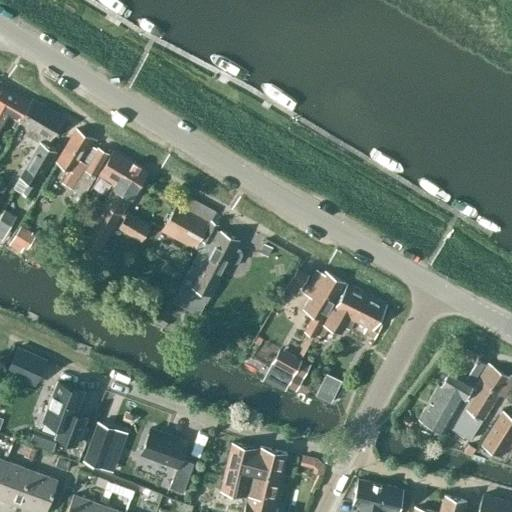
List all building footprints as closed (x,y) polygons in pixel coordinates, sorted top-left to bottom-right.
[(30,104),(3,89),(0,87),(0,131),(9,116),(20,122),(30,104)] [(49,139),(62,117),(33,100),(30,104),(20,122),(30,129),(27,134),(33,138),(33,136),(39,139),(41,135),(49,139)] [(94,141),(75,130),(75,129),(55,161),(69,169),(61,181),(72,188),(72,189),(83,195),(94,176),(95,176),(109,153),(97,147),(87,164),(82,161),(94,141)] [(43,174),(56,152),(40,143),(27,165),(26,164),(18,177),(28,183),(22,193),(30,198),(44,174),(43,174)] [(147,170),(114,150),(99,174),(114,182),(79,243),(98,254),(147,170)] [(176,203),(160,231),(193,249),(194,247),(200,238),(201,239),(211,222),(210,221),(215,211),(182,193),(176,203)] [(4,208),(0,215),(0,237),(2,239),(16,215),(4,208)] [(141,241),(150,224),(127,210),(117,228),(141,241)] [(211,222),(201,239),(208,243),(215,230),(218,225),(211,222)] [(23,247),(30,236),(18,228),(11,240),(23,247)] [(187,271),(178,288),(198,298),(207,302),(228,261),(233,263),(238,262),(242,254),(241,250),(236,247),(239,240),(221,231),(220,233),(215,230),(208,243),(201,239),(200,238),(194,247),(198,249),(187,271)] [(302,284),(308,274),(297,267),(291,278),(302,284)] [(312,337),(314,334),(345,283),(325,272),(324,275),(317,271),(303,293),(310,297),(302,309),(313,316),(303,332),(312,337)] [(351,318),(366,295),(345,283),(314,334),(317,335),(323,334),(328,326),(340,332),(350,317),(351,318)] [(376,322),(385,306),(366,295),(351,318),(367,327),(363,333),(374,339),(381,327),(376,322)] [(166,322),(156,316),(153,321),(163,327),(166,322)] [(192,328),(188,340),(202,346),(206,334),(192,328)] [(16,345),(5,371),(34,384),(46,358),(16,345)] [(301,358),(284,349),(275,366),(292,375),(294,371),(301,358)] [(301,358),(294,371),(303,376),(310,362),(301,358)] [(471,385),(486,363),(479,359),(466,377),(450,368),(440,385),(438,384),(420,417),(444,432),(471,385)] [(509,390),(511,386),(511,376),(510,377),(488,364),(479,379),(500,393),(503,387),(509,390)] [(326,372),(315,395),(330,402),(341,380),(326,372)] [(470,441),(500,393),(479,379),(449,428),(470,441)] [(77,446),(87,418),(76,414),(84,392),(57,383),(43,420),(60,427),(56,438),(77,446)] [(511,414),(504,410),(483,444),(495,451),(499,455),(507,442),(511,445),(511,414)] [(97,421),(82,459),(102,466),(116,429),(97,421)] [(183,492),(194,463),(181,458),(187,441),(151,428),(141,453),(177,467),(170,487),(183,492)] [(231,441),(219,489),(246,496),(247,495),(249,495),(255,472),(281,479),(287,455),(231,441)] [(468,444),(463,452),(470,455),(475,449),(468,444)] [(24,456),(32,459),(35,450),(27,447),(24,456)] [(55,466),(66,470),(69,461),(58,457),(55,466)] [(0,498),(20,506),(32,471),(7,462),(0,480),(0,498)] [(35,511),(47,511),(59,481),(32,471),(20,506),(35,511)] [(246,496),(242,511),(275,511),(277,506),(275,506),(281,479),(255,472),(249,495),(247,495),(246,496)] [(98,476),(95,483),(105,486),(107,479),(98,476)] [(358,478),(352,503),(360,505),(358,511),(379,511),(380,509),(392,511),(397,511),(403,488),(358,478)] [(105,486),(105,487),(123,494),(126,486),(107,479),(105,486)] [(139,486),(136,494),(147,498),(150,490),(139,486)] [(111,490),(105,487),(99,503),(101,504),(106,506),(111,490)] [(97,511),(101,504),(75,494),(67,511),(97,511)] [(511,511),(511,504),(484,495),(478,511),(511,511)] [(440,511),(437,511),(413,505),(411,511),(463,511),(466,503),(444,497),(440,511)]
